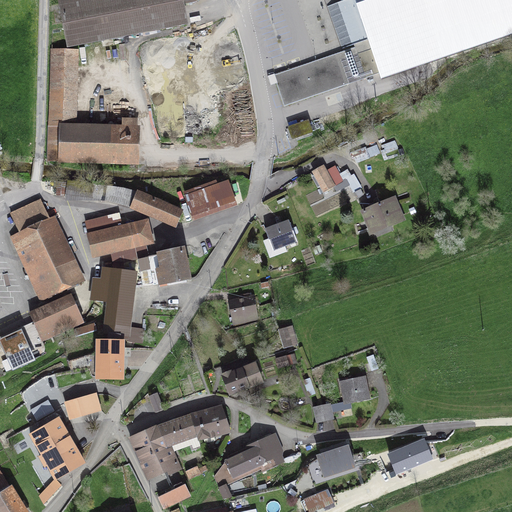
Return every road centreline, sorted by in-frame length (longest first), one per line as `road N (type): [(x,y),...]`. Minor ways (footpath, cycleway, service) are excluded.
road 1 (residential): [(105,430),(206,284),(258,180)]
road 2 (residential): [(105,430),(119,433),(214,401),(302,436),(342,435)]
road 3 (track): [(511,440),(336,511)]
road 4 (residential): [(236,0),(265,123),(258,180)]
road 5 (track): [(342,435),(511,421)]
